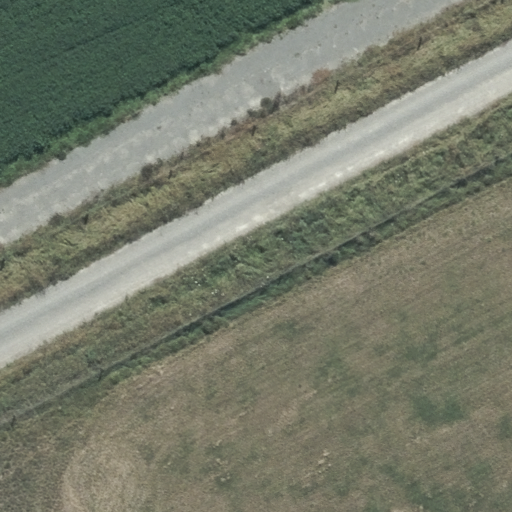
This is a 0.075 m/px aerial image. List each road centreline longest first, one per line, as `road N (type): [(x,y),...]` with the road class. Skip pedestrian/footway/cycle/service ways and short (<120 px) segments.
road 1 (unclassified): [(0,343),(511,69)]
road 2 (unclassified): [(0,209),(391,0)]
